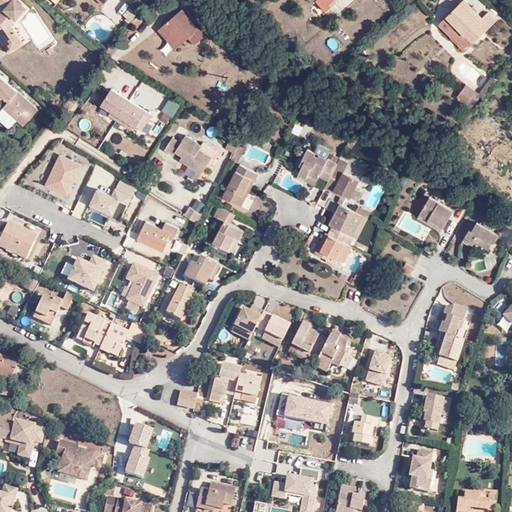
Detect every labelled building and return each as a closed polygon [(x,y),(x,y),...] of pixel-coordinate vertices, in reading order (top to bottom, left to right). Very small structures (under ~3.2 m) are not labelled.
[(0,0),(0,25),(18,5),(12,0),(0,0)] [(91,0),(101,8),(104,5),(97,0),(91,0)] [(132,0),(141,8),(147,0),(132,0)] [(321,11),(332,2),(333,0),(313,0),(314,2),(321,11)] [(447,18),(475,43),(495,19),(487,12),(483,17),(463,0),(447,18)] [(335,5),(332,2),(321,11),(324,15),(335,5)] [(121,15),(130,22),(139,11),(130,4),(121,15)] [(18,5),(0,25),(0,44),(5,52),(18,43),(6,24),(20,7),(18,5)] [(411,33),(429,17),(421,8),(403,24),(411,33)] [(162,27),(177,47),(188,39),(193,46),(206,35),(199,27),(197,28),(181,11),(162,27)] [(468,51),(475,43),(447,18),(440,25),(468,51)] [(174,50),(177,47),(162,27),(157,31),(174,50)] [(232,51),(240,56),(245,48),(236,43),(232,51)] [(263,53),(253,44),(244,51),(254,61),(263,53)] [(2,108),(16,120),(22,126),(37,109),(0,77),(0,96),(6,102),(1,107),(2,108)] [(487,95),(498,81),(494,77),(479,96),(484,99),(487,95)] [(136,123),(144,128),(155,109),(113,84),(96,114),(114,124),(117,119),(132,128),(136,123)] [(470,102),(477,94),(468,87),(458,100),(467,107),(470,102)] [(484,99),(479,96),(477,94),(470,102),(477,108),(484,99)] [(171,96),(163,109),(175,116),(183,102),(171,96)] [(0,122),(7,129),(16,120),(2,108),(0,110),(0,122)] [(480,126),(493,136),(500,128),(487,118),(480,126)] [(498,156),(511,137),(500,128),(493,136),(501,141),(493,151),(498,156)] [(189,162),(187,166),(199,174),(209,159),(197,151),(199,147),(182,136),(178,142),(170,138),(161,149),(171,157),(174,152),(182,157),(189,162)] [(222,148),(232,154),(237,145),(238,142),(229,137),(222,148)] [(232,154),(237,156),(238,157),(243,149),(240,147),(242,144),(238,142),(237,145),(232,154)] [(328,172),(333,163),(316,153),(314,157),(310,155),(312,152),(303,147),(296,162),(299,165),(296,171),(302,175),(304,171),(314,177),(317,174),(325,178),(328,172)] [(58,150),(44,184),(70,195),(84,161),(58,150)] [(232,154),(228,161),(233,164),(237,156),(232,154)] [(180,162),(187,166),(189,162),(182,157),(180,162)] [(238,207),(243,197),(244,195),(240,193),(247,180),(251,182),(255,174),(237,165),(220,197),(238,207)] [(302,175),(296,171),(294,175),(311,184),(314,177),(304,171),(302,175)] [(338,176),(328,172),(325,178),(323,181),(319,188),(326,191),(329,187),(346,196),(355,178),(341,171),(338,176)] [(116,190),(133,195),(137,183),(120,178),(116,190)] [(240,193),(244,195),(251,182),(247,180),(240,193)] [(375,180),(364,202),(376,207),(387,186),(375,180)] [(114,214),(123,196),(101,184),(91,202),(114,214)] [(341,205),(346,196),(329,187),(326,191),(336,196),(333,201),(337,203),(341,205)] [(251,201),(243,197),(238,207),(246,210),(251,201)] [(431,223),(428,228),(436,233),(449,211),(425,198),(415,214),(431,223)] [(344,233),(349,236),(359,215),(341,205),(337,203),(326,222),(329,226),(325,232),(340,241),(344,233)] [(231,213),(217,206),(211,217),(221,221),(210,242),(225,249),(232,238),(236,239),(241,230),(227,221),(231,213)] [(187,207),(186,208),(182,215),(196,224),(199,217),(201,214),(187,207)] [(413,219),(428,228),(431,223),(415,214),(413,219)] [(353,239),(365,218),(359,215),(349,236),(353,239)] [(0,247),(27,259),(38,232),(8,220),(0,238),(0,247)] [(159,229),(142,221),(133,238),(159,250),(167,233),(172,236),(175,230),(163,222),(159,229)] [(490,244),(494,236),(473,223),(467,231),(466,230),(459,241),(468,245),(471,242),(484,250),(488,243),(490,244)] [(338,262),(347,245),(344,244),(340,241),(325,232),(322,231),(316,242),(320,244),(314,255),(320,259),(323,254),(338,262)] [(344,244),(349,236),(344,233),(340,241),(344,244)] [(232,238),(225,249),(230,252),(236,239),(232,238)] [(310,253),(314,255),(320,244),(316,242),(310,253)] [(64,277),(95,291),(108,261),(93,254),(90,260),(75,253),(64,277)] [(194,266),(197,257),(192,255),(188,262),(194,266)] [(488,269),(498,267),(496,255),(485,257),(488,269)] [(217,267),(197,257),(194,266),(188,262),(180,276),(201,287),(205,279),(208,273),(212,275),(217,267)] [(126,299),(146,307),(161,273),(133,261),(125,279),(134,282),(126,299)] [(409,269),(401,265),(396,273),(405,278),(409,269)] [(33,279),(25,275),(20,284),(27,288),(33,279)] [(351,286),(356,277),(351,275),(347,284),(351,286)] [(184,300),(189,292),(175,285),(162,312),(177,319),(181,311),(187,301),(184,300)] [(68,309),(75,294),(65,290),(61,301),(53,297),(52,299),(42,295),(34,311),(44,316),(42,320),(51,324),(60,306),(68,309)] [(511,321),(511,298),(498,314),(507,321),(509,319),(511,321)] [(192,304),(187,301),(181,311),(187,314),(192,304)] [(8,313),(15,317),(19,309),(12,305),(8,313)] [(250,315),(254,308),(249,305),(244,311),(250,315)] [(436,325),(433,333),(435,334),(451,339),(454,330),(451,329),(454,323),(457,324),(461,312),(447,307),(440,310),(439,315),(439,317),(443,318),(441,324),(440,326),(436,325)] [(253,326),(261,312),(254,308),(250,315),(244,311),(239,308),(231,324),(248,335),(253,326)] [(96,338),(103,342),(111,323),(104,320),(105,317),(87,310),(76,335),(83,338),(86,334),(96,338)] [(44,316),(34,311),(32,316),(42,320),(44,316)] [(285,326),(261,312),(253,326),(261,331),(278,341),(285,326)] [(433,321),(441,324),(443,318),(439,317),(439,315),(435,313),(433,321)] [(126,332),(144,340),(146,332),(147,327),(132,320),(127,327),(112,321),(111,323),(103,342),(114,347),(113,350),(118,352),(126,332)] [(308,351),(315,338),(305,332),(308,327),(300,323),(287,346),(306,355),(308,351)] [(227,332),(244,341),(248,335),(231,324),(227,332)] [(274,348),(278,341),(261,331),(257,340),(274,348)] [(323,343),(315,338),(308,351),(314,355),(312,359),(315,360),(311,368),(322,374),(328,364),(335,368),(341,356),(339,355),(340,350),(344,351),(347,340),(339,337),(329,333),(323,343)] [(93,343),(96,338),(86,334),(83,338),(93,343)] [(453,362),(459,342),(451,339),(435,334),(433,343),(440,345),(437,352),(436,358),(453,362)] [(103,342),(101,345),(113,350),(114,347),(103,342)] [(440,345),(433,343),(430,350),(437,352),(440,345)] [(283,354),(302,363),(304,360),(306,355),(287,346),(283,354)] [(373,349),(367,382),(386,385),(392,353),(373,349)] [(314,355),(308,351),(306,355),(304,360),(307,362),(310,358),(312,359),(314,355)] [(15,364),(0,356),(0,374),(9,379),(15,364)] [(451,371),(453,362),(436,358),(433,366),(451,371)] [(222,393),(231,395),(236,375),(238,368),(219,363),(216,377),(212,377),(209,393),(222,395),(222,393)] [(231,395),(231,398),(239,400),(240,394),(254,396),(257,380),(236,375),(231,395)] [(329,427),(335,403),(285,391),(279,416),(329,427)] [(174,405),(182,406),(185,395),(177,393),(174,405)] [(221,402),(222,395),(209,393),(208,398),(221,402)] [(239,400),(253,402),(254,396),(240,394),(239,400)] [(185,395),(182,406),(190,408),(192,397),(185,395)] [(351,409),(353,397),(344,396),(343,406),(351,409)] [(423,415),(420,415),(419,424),(434,427),(439,402),(421,398),(420,405),(424,406),(423,415)] [(11,420),(3,418),(2,422),(0,421),(0,436),(2,437),(2,440),(17,443),(15,453),(26,454),(30,438),(28,438),(32,423),(12,418),(11,420)] [(368,430),(372,431),(374,422),(357,418),(356,426),(350,425),(349,437),(350,437),(348,444),(365,447),(366,439),(368,430)] [(38,426),(34,439),(40,442),(45,428),(38,426)] [(76,472),(74,478),(82,481),(86,468),(83,467),(85,464),(96,467),(100,453),(83,448),(83,450),(74,448),(75,447),(56,441),(53,452),(60,453),(57,467),(76,472)] [(421,483),(423,471),(427,456),(414,453),(410,462),(408,461),(404,478),(407,480),(406,493),(424,496),(427,484),(421,483)] [(56,472),(74,478),(76,472),(57,467),(56,472)] [(303,468),(302,474),(317,476),(318,470),(303,468)] [(430,474),(423,471),(421,483),(427,484),(430,474)] [(314,493),(316,477),(288,472),(286,482),(269,479),(265,503),(256,501),(253,511),(314,511),(317,494),(314,493)] [(206,488),(203,488),(202,493),(198,492),(195,506),(210,509),(211,505),(219,507),(221,502),(229,504),(232,487),(208,481),(206,488)] [(9,504),(15,487),(3,483),(1,492),(0,491),(0,511),(3,511),(6,503),(9,504)] [(351,488),(338,485),(332,511),(350,511),(351,509),(358,511),(361,493),(357,492),(356,495),(351,495),(351,488)] [(468,511),(469,508),(493,510),(495,492),(479,490),(478,494),(471,493),(462,492),(461,500),(455,499),(453,511),(468,511)] [(148,511),(150,504),(105,495),(101,511),(103,511),(148,511)]
